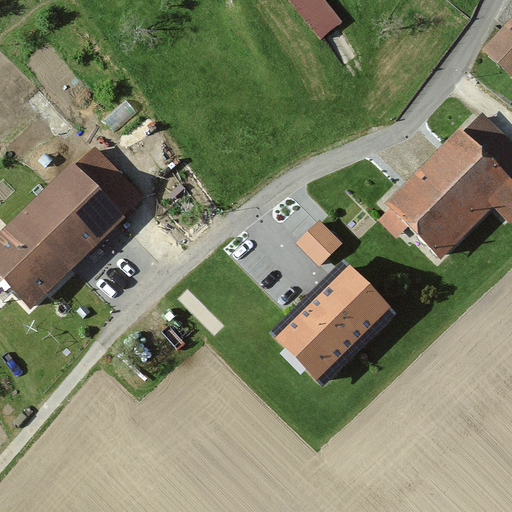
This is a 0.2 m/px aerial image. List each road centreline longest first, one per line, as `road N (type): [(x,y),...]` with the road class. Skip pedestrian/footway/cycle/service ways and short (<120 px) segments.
road 1 (unclassified): [(492,0),(459,63),(409,125),(311,169),(234,219),(98,341)]
road 2 (track): [(0,459),(98,341)]
